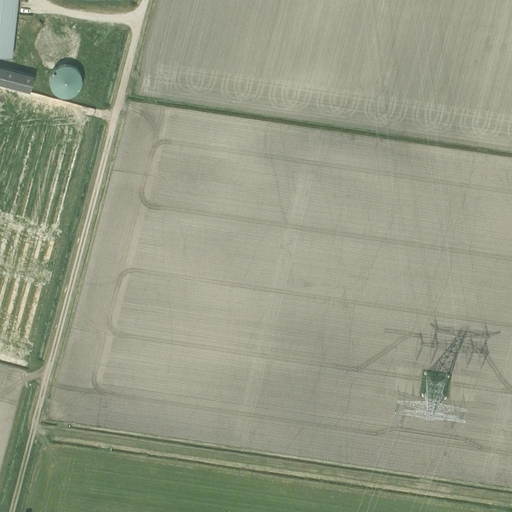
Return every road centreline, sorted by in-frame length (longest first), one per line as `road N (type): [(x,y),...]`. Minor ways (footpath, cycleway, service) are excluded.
road 1 (track): [(13,511),(144,0)]
road 2 (track): [(34,431),(511,501)]
